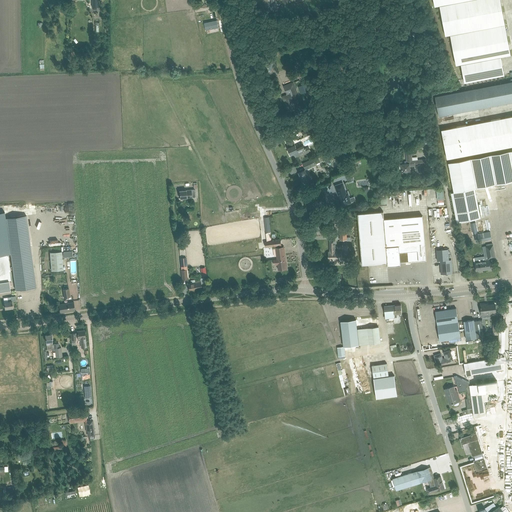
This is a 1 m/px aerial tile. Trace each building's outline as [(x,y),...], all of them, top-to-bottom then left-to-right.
[(510,55),(500,0),(433,0),(435,6),(440,5),(445,36),(450,35),(456,65),(461,64),(465,83),(504,75),(501,57),(510,55)] [(217,20),(204,23),(206,30),(218,28),(217,20)] [(511,81),(475,88),(435,96),(439,116),(478,108),(511,102),(511,81)] [(286,90),(288,94),(282,96),(288,112),(293,110),(291,105),(293,104),(293,105),(302,102),(294,82),(283,86),(285,91),(286,90)] [(310,90),(307,83),(300,86),(303,93),(310,90)] [(511,116),(442,130),(447,159),(511,145),(511,116)] [(373,130),(382,139),(387,133),(379,125),(373,130)] [(304,137),(311,134),(314,133),(312,128),(302,132),(304,137)] [(303,145),(297,148),(293,140),(289,142),(291,147),(288,148),(291,155),(294,153),(296,158),(301,155),(310,151),(308,146),(305,148),(303,145)] [(399,170),(400,176),(405,175),(405,172),(411,172),(410,166),(420,165),(421,171),(427,170),(426,159),(412,160),(411,150),(405,150),(407,164),(401,164),(402,170),(399,170)] [(454,193),(511,181),(511,150),(448,163),(454,193)] [(314,159),(313,160),(303,163),(306,170),(316,166),(315,164),(314,159)] [(312,187),(310,182),(305,169),(298,172),(303,184),(301,185),(303,190),(312,187)] [(339,199),(338,200),(340,207),(352,202),(348,192),(346,193),(343,183),(335,186),(339,199)] [(195,189),(179,191),(180,199),(196,197),(195,189)] [(476,194),(452,199),(457,223),(481,218),(476,194)] [(5,212),(0,212),(0,255),(11,254),(12,260),(16,290),(36,287),(32,258),(30,246),(26,216),(5,218),(5,212)] [(362,265),(388,263),(384,219),(383,212),(358,214),(362,265)] [(388,263),(388,266),(401,265),(400,262),(426,260),(422,216),(384,219),(388,263)] [(347,240),(347,225),(339,225),(340,240),(347,240)] [(475,237),(477,236),(478,242),(492,239),(490,231),(474,234),(475,237)] [(267,241),(265,241),(266,247),(281,245),(281,240),(271,241),(271,237),(270,233),(266,233),(267,241)] [(344,254),(342,254),(341,251),(336,251),(336,240),(330,240),(331,254),(329,254),(329,260),(332,260),(333,260),(335,260),(335,264),(340,264),(340,259),(345,259),(344,254)] [(475,262),(476,271),(481,270),(481,269),(485,269),(491,269),(490,259),(496,258),(493,244),(485,246),(488,259),(486,260),(485,256),(474,258),(475,262)] [(286,264),(284,247),(277,248),(278,256),(277,256),(277,259),(274,260),(274,265),(278,264),(279,270),(287,269),(287,264),(286,264)] [(447,275),(449,274),(452,273),(451,260),(449,260),(448,249),(437,250),(438,261),(440,261),(441,274),(445,274),(447,275)] [(50,253),(51,271),(63,270),(62,252),(50,253)] [(202,289),(201,284),(205,284),(204,278),(195,279),(195,283),(188,284),(189,291),(202,289)] [(10,282),(0,283),(0,292),(11,291),(10,282)] [(7,297),(4,298),(4,302),(5,309),(13,308),(12,302),(16,301),(16,296),(11,297),(7,297)] [(59,304),(59,308),(60,313),(75,310),(74,302),(59,304)] [(485,304),(481,305),(481,309),(482,317),(496,315),(496,309),(495,304),(485,305),(485,304)] [(397,314),(402,313),(401,305),(384,306),(386,319),(394,318),(397,317),(397,314)] [(440,341),(461,338),(456,308),(436,311),(440,341)] [(464,321),(465,326),(467,340),(477,338),(474,322),(474,319),(464,321)] [(379,339),(377,327),(357,329),(356,320),(341,322),(344,347),(345,347),(380,343),(380,339),(379,339)] [(482,321),(474,322),(477,338),(484,337),(482,321)] [(492,325),(492,328),(489,328),(489,332),(486,332),(486,334),(495,334),(495,325),(492,325)] [(77,333),(77,338),(80,338),(82,348),(87,347),(84,330),(77,331),(78,333),(77,333)] [(46,340),(46,343),(47,350),(53,349),(53,351),(55,351),(56,357),(62,357),(61,348),(60,348),(59,343),(53,344),(52,335),(45,335),(46,340)] [(337,347),(338,356),(346,355),(345,347),(344,347),(337,347)] [(441,353),(434,355),(437,365),(447,362),(447,363),(453,361),(452,356),(450,350),(443,352),(445,358),(443,359),(441,353)] [(498,358),(479,361),(467,363),(464,363),(467,375),(504,369),(504,357),(502,357),(502,353),(498,353),(498,358)] [(387,363),(372,365),(374,377),(389,375),(387,363)] [(341,369),(338,370),(344,394),(349,393),(347,387),(345,387),(341,369)] [(389,376),(374,378),(376,398),(397,396),(394,375),(389,376)] [(456,376),(455,376),(457,384),(460,393),(466,391),(468,399),(466,399),(468,413),(473,413),(474,417),(486,415),(484,402),(489,401),(488,394),(499,393),(497,381),(470,385),(470,382),(456,376)] [(453,404),(454,403),(454,405),(455,405),(456,405),(458,404),(459,404),(459,403),(459,401),(460,401),(457,390),(455,391),(454,387),(445,390),(450,404),(452,403),(453,404)] [(70,423),(76,422),(85,421),(86,424),(87,431),(88,431),(89,436),(95,435),(93,420),(90,421),(90,422),(87,423),(86,413),(75,414),(75,413),(68,414),(70,423)] [(476,434),(465,437),(460,439),(462,444),(468,442),(472,456),(482,453),(476,434)] [(62,440),(63,446),(53,447),(53,450),(63,448),(63,446),(66,446),(66,440),(62,440)] [(490,459),(491,455),(484,458),(474,461),(477,471),(487,467),(491,465),(490,462),(489,460),(490,459)] [(421,470),(417,471),(420,483),(425,481),(430,480),(426,468),(421,470)] [(417,471),(393,478),(396,490),(420,483),(417,471)] [(441,476),(434,478),(436,486),(427,489),(429,493),(438,490),(444,488),(441,476)] [(79,496),(90,494),(88,485),(77,487),(79,496)] [(70,495),(71,498),(76,497),(74,490),(65,492),(66,496),(70,495)]
